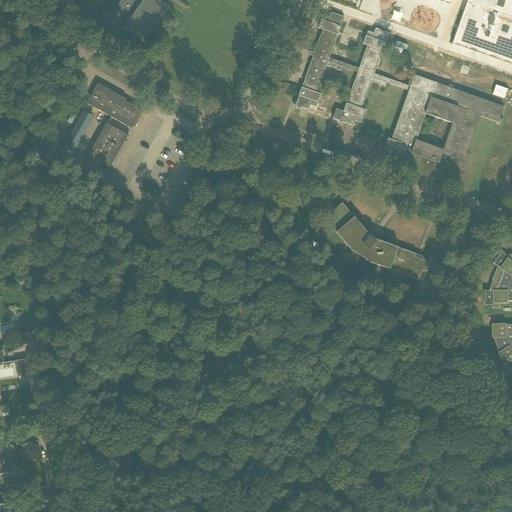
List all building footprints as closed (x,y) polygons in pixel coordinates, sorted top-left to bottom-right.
[(122,0),(111,16),(126,26),(124,29),(123,30),(124,31),(124,30),(144,44),(145,45),(146,44),(146,43),(169,8),(170,7),(169,7),(157,0),(122,0)] [(502,123),(503,119),(500,118),(504,107),(452,89),(449,87),(415,75),(411,87),(374,74),(382,51),(383,51),(386,43),(385,43),(389,33),(376,28),(372,38),(366,36),(363,44),(368,46),(360,69),(330,58),(344,17),(331,13),(328,22),(322,20),(319,29),(323,30),(296,106),(309,111),(312,101),(319,103),(322,95),(317,93),(327,66),(335,69),(341,71),(343,67),(358,73),(347,103),(344,112),(337,109),(333,119),(341,121),(341,122),(353,126),(357,117),(363,119),(366,110),(362,109),(371,82),(380,84),(379,85),(386,87),(387,83),(409,91),(392,139),(388,138),(383,154),(386,155),(384,161),(456,186),(462,170),(465,171),(471,154),(468,153),(481,116),(502,123)] [(496,85),(493,94),(504,98),(507,89),(496,85)] [(88,104),(99,110),(113,118),(109,125),(107,124),(89,156),(110,168),(128,136),(126,135),(130,128),(132,129),(142,111),(98,87),(88,104)] [(319,112),(326,115),(329,109),(323,105),(319,112)] [(64,144),(75,150),(94,117),(83,111),(64,144)] [(449,204),(450,203),(442,201),(438,210),(446,213),(449,204)] [(370,236),(366,232),(342,204),(332,212),(334,215),(326,221),(353,253),(354,252),(366,261),(366,262),(390,271),(389,275),(400,278),(402,274),(419,281),(423,271),(427,272),(431,262),(423,260),(423,257),(419,255),(376,241),(372,237),(370,236)] [(511,255),(510,255),(509,257),(502,252),(494,264),(498,267),(497,270),(494,277),(493,280),(490,291),(485,291),(485,305),(493,305),(493,308),(500,308),(500,304),(508,304),(508,301),(511,301),(511,255)] [(511,325),(507,326),(507,324),(492,325),(493,326),(492,326),(492,337),(493,337),(493,339),(495,339),(499,353),(498,354),(498,355),(504,365),(505,366),(511,361),(511,325)] [(30,372),(28,359),(15,361),(18,378),(30,372)] [(28,444),(27,437),(10,439),(11,447),(28,444)] [(0,474),(16,472),(15,465),(17,465),(16,456),(14,456),(13,454),(1,456),(0,449),(0,474)]
